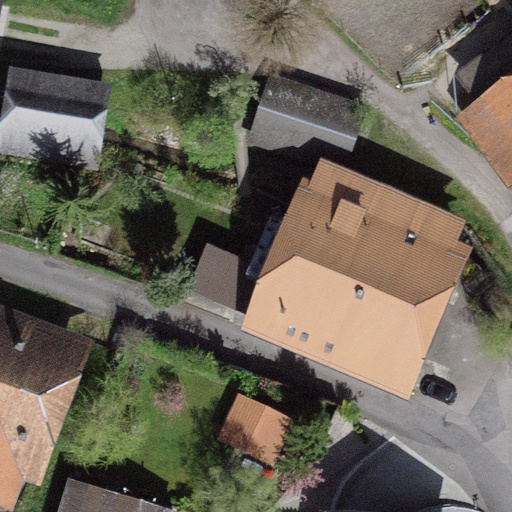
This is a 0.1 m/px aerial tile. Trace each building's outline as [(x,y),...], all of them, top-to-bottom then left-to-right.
[(511,54),(472,84),(511,139),(511,54)] [(109,92),(12,75),(0,145),(0,152),(95,169),(109,92)] [(350,170),(366,117),(266,87),(250,141),(350,170)] [(395,372),(455,227),(334,177),(318,217),(298,209),(255,313),(395,372)] [(233,312),(248,280),(246,268),(208,251),(189,292),(233,312)] [(0,479),(12,447),(25,452),(59,363),(0,340),(0,479)] [(273,455),(288,423),(242,401),(227,433),(273,455)] [(165,511),(108,494),(102,511),(165,511)]
